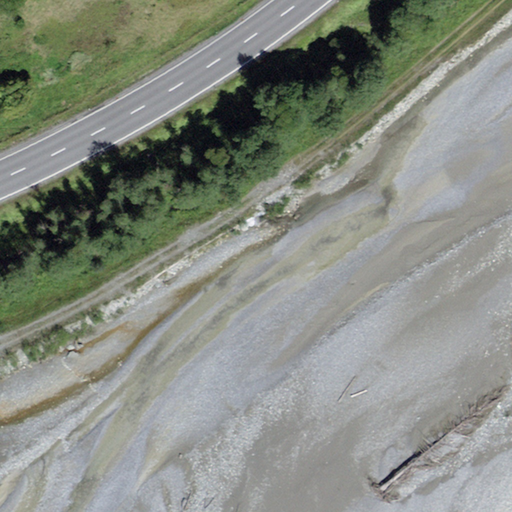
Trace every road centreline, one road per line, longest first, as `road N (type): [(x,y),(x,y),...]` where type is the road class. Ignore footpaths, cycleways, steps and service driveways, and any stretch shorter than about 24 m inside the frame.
road 1 (track): [(0,337),(100,292),(286,181),(500,0)]
road 2 (primary): [(296,0),(66,146),(0,176)]
